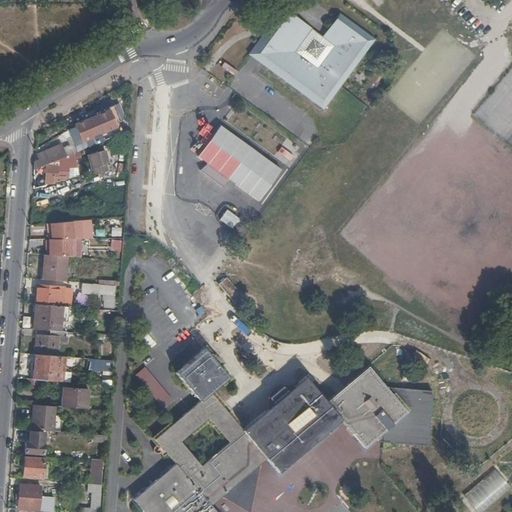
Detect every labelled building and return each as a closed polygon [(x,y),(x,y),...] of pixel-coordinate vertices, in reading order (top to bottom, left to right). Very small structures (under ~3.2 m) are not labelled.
[(322,37),(287,11),(254,58),(264,66),(312,102),(329,79),(340,88),(358,62),(347,55),(363,31),(339,14),(328,28),(322,37)] [(80,142),(83,149),(118,134),(116,129),(119,128),(109,105),(98,115),(99,117),(89,121),(88,119),(73,125),(74,128),(67,131),(71,139),(73,145),(80,142)] [(218,128),(197,157),(207,164),(200,169),(223,187),(229,179),(259,201),(280,173),(218,128)] [(67,131),(62,134),(65,140),(68,139),(68,140),(71,139),(67,131)] [(37,160),(33,161),(33,170),(52,162),(64,157),(59,145),(35,155),(37,160)] [(290,160),(293,154),(281,147),(278,153),(290,160)] [(109,164),(106,151),(88,155),(93,175),(108,172),(107,165),(109,164)] [(71,154),(64,157),(52,162),(51,167),(45,167),(44,184),(52,185),(53,177),(67,177),(68,163),(74,163),(72,154),(71,154)] [(234,228),(239,217),(225,210),(219,221),(234,228)] [(48,224),(50,239),(74,240),(71,221),(48,224)] [(75,227),(76,237),(83,236),(82,226),(75,227)] [(110,235),(118,236),(119,228),(111,227),(110,235)] [(50,239),(47,239),(48,255),(65,257),(80,257),(80,240),(74,240),(50,239)] [(110,239),(109,249),(120,250),(121,240),(110,239)] [(63,281),(65,257),(48,255),(43,255),(42,280),(63,281)] [(226,278),(219,284),(218,285),(234,303),(241,296),(235,288),(226,278)] [(92,284),(82,283),(81,292),(92,293),(92,284)] [(114,309),(116,286),(113,285),(98,284),(97,294),(105,295),(103,308),(114,309)] [(60,306),(61,306),(62,296),(57,296),(57,287),(36,285),(35,304),(45,305),(60,306)] [(45,305),(34,305),(33,329),(49,330),(58,331),(60,306),(45,305)] [(21,326),(30,328),(32,317),(23,316),(21,326)] [(111,344),(112,336),(110,335),(95,334),(95,340),(104,341),(104,343),(111,344)] [(35,335),(33,354),(34,354),(55,356),(57,342),(63,343),(64,338),(63,338),(49,337),(35,335)] [(221,404),(210,392),(229,376),(214,360),(211,357),(204,349),(174,374),(187,390),(197,402),(185,413),(154,440),(174,464),(132,501),(141,511),(217,511),(212,506),(219,500),(247,506),(260,464),(265,460),(278,473),(340,422),(362,447),(368,447),(373,442),(383,444),(427,453),(434,418),(438,400),(415,395),(401,392),(386,389),(368,366),(357,376),(338,392),(327,402),(305,377),(296,387),(276,387),(266,398),(266,410),(244,430),(221,404)] [(34,354),(32,379),(57,381),(59,356),(55,356),(34,354)] [(108,385),(109,360),(108,360),(102,360),(101,385),(106,385),(108,385)] [(173,399),(145,368),(134,375),(161,408),(173,399)] [(62,407),(88,409),(89,391),(63,388),(62,407)] [(31,429),(54,431),(56,406),(33,404),(31,429)] [(42,454),(44,433),(30,431),(29,443),(25,443),(24,453),(42,454)] [(42,478),(44,459),(24,457),(23,477),(42,478)] [(100,485),(102,460),(100,460),(92,460),(90,484),(98,485),(100,485)] [(482,511),(510,489),(492,469),(461,496),(474,511),(482,511)] [(98,511),(100,485),(98,485),(90,484),(89,484),(89,492),(93,493),(92,508),(81,508),(80,511),(98,511)] [(39,510),(41,486),(19,485),(17,508),(39,510)]
